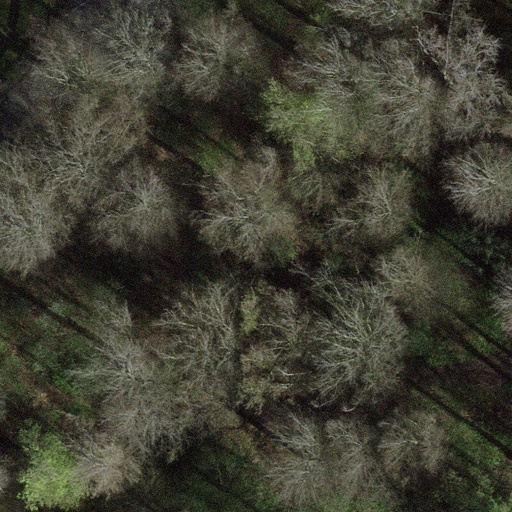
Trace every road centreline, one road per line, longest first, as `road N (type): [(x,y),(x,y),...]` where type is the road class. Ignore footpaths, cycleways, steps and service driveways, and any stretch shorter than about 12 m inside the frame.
road 1 (track): [(0,443),(285,405),(511,359)]
road 2 (residential): [(141,0),(0,124)]
